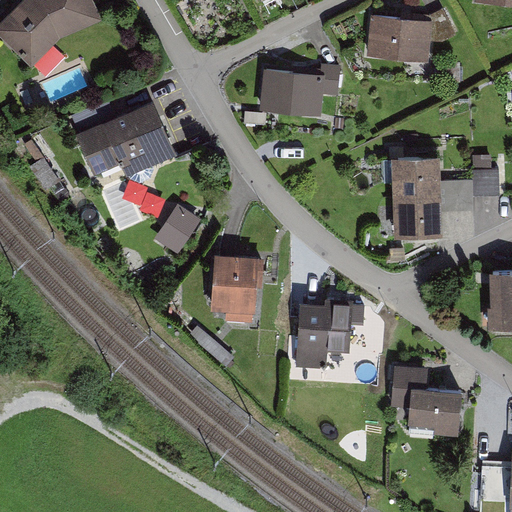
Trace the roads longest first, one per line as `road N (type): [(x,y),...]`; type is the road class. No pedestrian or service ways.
road 1 (residential): [(197,76),(283,206),(388,291)]
road 2 (residential): [(197,76),(343,0)]
road 3 (residential): [(388,291),(511,378)]
road 4 (residential): [(511,230),(388,291)]
